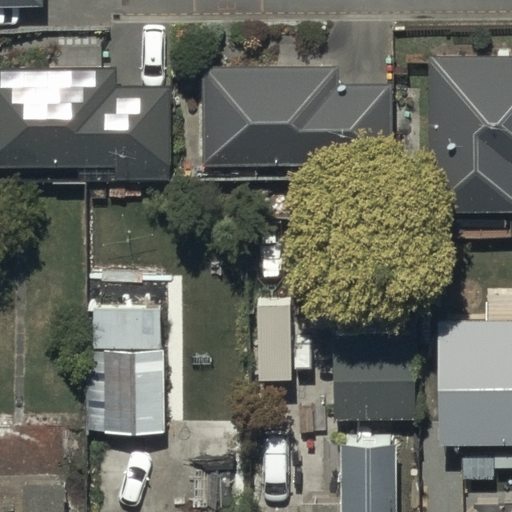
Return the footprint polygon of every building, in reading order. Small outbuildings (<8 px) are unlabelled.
[(511,50),(430,51),(431,210),(511,209),(511,50)] [(334,61),(202,62),(203,160),(391,160),(390,79),(334,79),(334,61)] [(113,62),(0,62),(0,164),(114,164),(114,179),(167,179),(166,79),(113,79),(113,62)] [(412,308),(331,310),(333,418),(414,417),(412,308)] [(461,339),(420,339),(419,357),(427,357),(429,442),(477,441),(477,417),(487,417),(487,392),(477,392),(476,351),(462,351),(461,339)] [(84,348),(84,356),(83,426),(159,427),(160,349),(84,348)] [(299,511),(399,511),(399,439),(340,440),(341,501),(299,501),(299,511)] [(68,511),(68,482),(21,482),(20,511),(68,511)]
